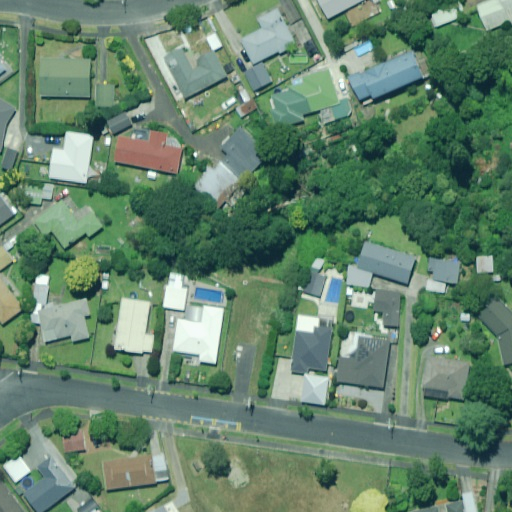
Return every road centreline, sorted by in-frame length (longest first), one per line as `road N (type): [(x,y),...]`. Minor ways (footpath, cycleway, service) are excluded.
road 1 (residential): [(0,407),(24,392),(48,392),(511,454)]
road 2 (residential): [(0,1),(121,12),(176,0)]
